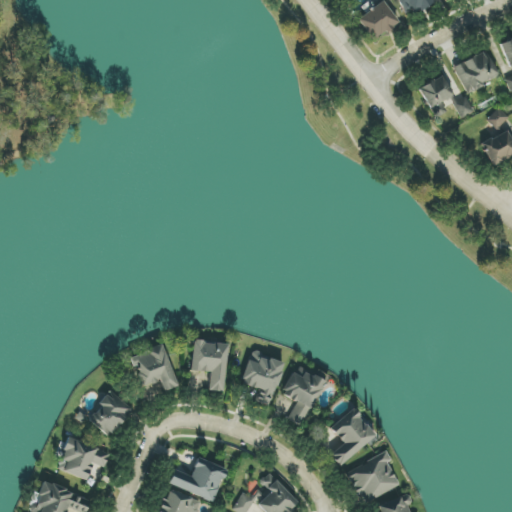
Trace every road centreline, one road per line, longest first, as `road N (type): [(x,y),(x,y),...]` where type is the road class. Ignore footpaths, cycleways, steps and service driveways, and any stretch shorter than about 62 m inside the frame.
road 1 (residential): [(511,222),(410,136),(306,0)]
road 2 (residential): [(328,511),(302,471),(239,432),(163,427)]
road 3 (residential): [(368,81),(511,4)]
